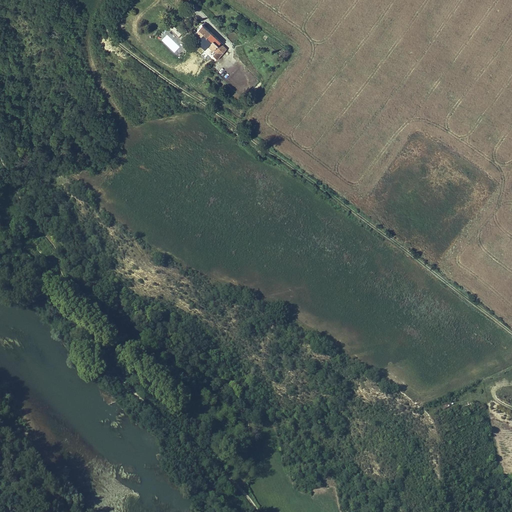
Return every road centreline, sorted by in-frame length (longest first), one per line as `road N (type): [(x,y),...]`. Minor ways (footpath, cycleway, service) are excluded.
road 1 (track): [(245,495),(251,439),(237,403),(68,282),(0,150)]
road 2 (track): [(245,495),(0,262)]
